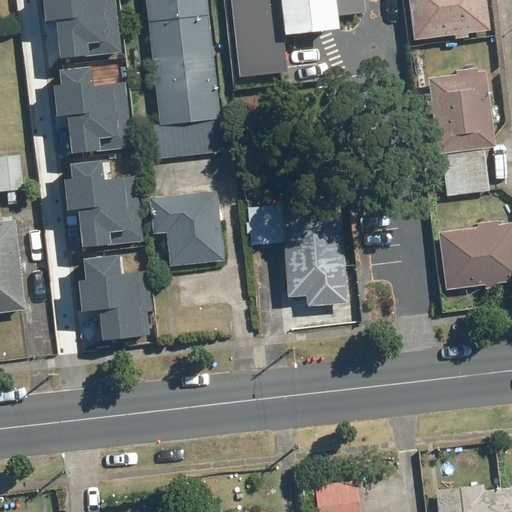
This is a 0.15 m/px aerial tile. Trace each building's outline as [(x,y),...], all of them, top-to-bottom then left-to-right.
[(56,15),(60,54),(93,50),(92,40),(113,38),(108,0),(46,0),(49,16),(56,15)] [(147,0),(149,19),(209,12),(207,0),(147,0)] [(229,0),(237,80),(283,75),(279,38),(331,33),(330,21),(363,18),(361,0),(229,0)] [(490,30),(486,0),(409,0),(415,39),(490,30)] [(157,156),(224,149),(209,12),(149,19),(160,123),(154,124),(157,156)] [(65,109),(70,148),(103,144),(101,134),(122,132),(115,77),(92,80),(89,62),(59,65),(60,78),(54,79),(58,110),(65,109)] [(493,146),(484,66),(455,69),(455,73),(427,77),(442,196),(488,191),(483,147),(493,146)] [(0,189),(25,187),(22,152),(0,154),(0,189)] [(78,204),(83,243),(116,239),(115,229),(135,227),(128,170),(103,174),(101,157),(72,160),(74,173),(68,174),(72,205),(78,204)] [(332,173),(305,175),(306,194),(334,192),(332,173)] [(171,265),(224,260),(217,188),(149,195),(153,232),(167,231),(171,265)] [(304,293),(305,306),(345,302),(336,197),(279,202),(287,295),(304,293)] [(250,244),(281,241),(278,209),(248,211),(250,244)] [(0,310),(25,309),(16,219),(0,220),(0,310)] [(511,282),(511,220),(439,229),(446,290),(511,282)] [(102,338),(145,333),(138,267),(124,268),(121,249),(85,253),(87,273),(79,273),(82,307),(98,305),(102,338)] [(359,511),(356,478),(313,483),(315,511),(359,511)] [(511,511),(511,485),(501,487),(480,489),(480,482),(433,488),(435,511),(511,511)]
